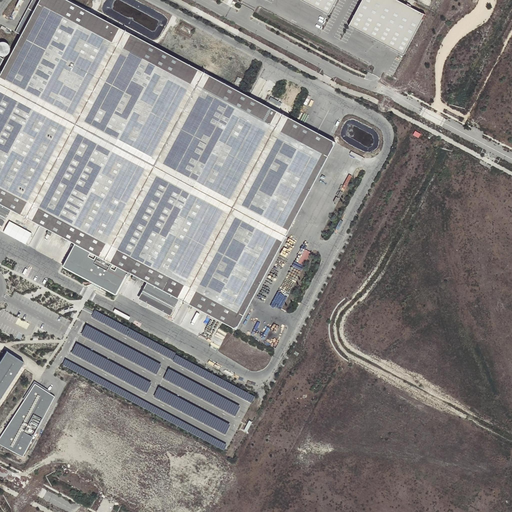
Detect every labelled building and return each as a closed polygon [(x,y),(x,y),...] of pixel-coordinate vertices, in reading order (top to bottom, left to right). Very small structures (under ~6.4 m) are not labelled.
[(237,329),(336,143),(66,0),(32,0),(16,32),(22,36),(0,77),(0,203),(10,209),(75,244),(63,267),(95,284),(116,295),(128,272),(149,283),(178,298),(237,329)] [(338,0),(299,0),(330,16),(338,0)] [(425,16),(394,0),(363,0),(349,26),(405,55),(425,16)] [(6,42),(5,42),(4,42),(2,42),(0,42),(0,55),(1,56),(3,57),(4,57),(4,56),(5,56),(6,56),(7,55),(8,55),(9,54),(10,53),(10,51),(10,50),(11,49),(10,48),(10,46),(9,45),(8,43),(6,42)] [(269,100),(280,106),(281,102),(271,97),(269,100)] [(0,214),(5,218),(10,209),(0,203),(0,214)] [(305,264),(310,251),(304,249),(299,262),(305,264)] [(173,307),(178,298),(149,283),(144,291),(173,307)] [(152,380),(74,345),(70,355),(147,390),(152,380)] [(0,399),(24,362),(7,351),(0,361),(0,399)] [(240,403),(166,371),(162,381),(236,413),(240,403)] [(38,428),(55,397),(35,384),(26,397),(0,437),(0,444),(23,457),(36,433),(33,431),(36,427),(38,428)] [(157,388),(152,398),(226,432),(230,422),(157,388)] [(249,420),(244,430),(247,431),(252,422),(249,420)]
